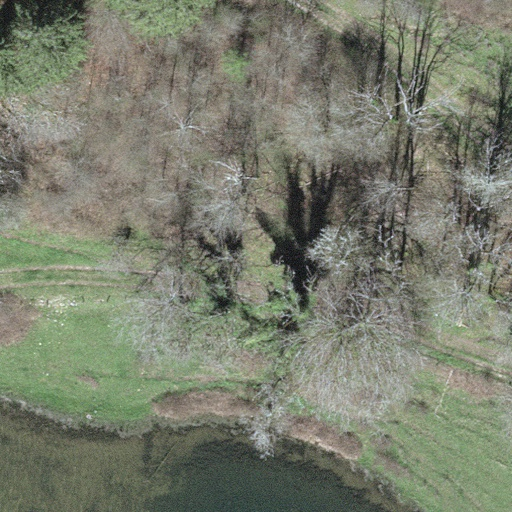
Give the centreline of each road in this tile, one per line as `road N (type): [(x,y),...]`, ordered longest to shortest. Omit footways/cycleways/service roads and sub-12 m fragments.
road 1 (track): [(0,279),(173,281),(511,362)]
road 2 (track): [(511,168),(288,0)]
